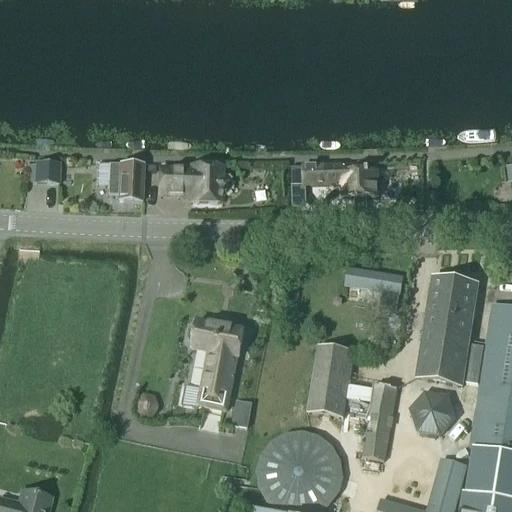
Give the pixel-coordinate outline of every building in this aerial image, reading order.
[(35,167),(34,188),(58,188),(59,168),(35,167)] [(142,205),(143,170),(119,168),(119,170),(108,169),(107,200),(118,200),(118,204),(142,205)] [(353,169),(291,171),(291,189),(341,188),(342,201),(377,200),(377,174),(353,175),(353,169)] [(222,180),(222,171),(190,170),(190,172),(159,171),(158,200),(189,200),(189,205),(221,206),(221,197),(224,197),(228,193),(228,185),(224,181),(222,180)] [(355,273),(352,293),(381,297),(379,311),(396,313),(398,300),(400,300),(403,281),(355,273)] [(478,289),(433,282),(427,318),(428,318),(417,384),(462,391),(478,289)] [(463,495),(460,511),(511,511),(511,311),(492,308),(477,404),(470,451),(470,453),(474,453),(467,495),(463,495)] [(227,331),(228,325),(213,322),(212,328),(196,325),(195,332),(192,332),(189,334),(188,341),(190,345),(192,345),(191,353),(208,356),(198,410),(226,416),(236,361),(239,362),(244,334),(227,331)] [(317,351),(307,417),(343,422),(346,404),(370,408),(362,461),(384,465),(396,393),(374,389),(374,390),(351,387),(349,386),(353,356),(317,351)] [(424,396),(408,413),(416,436),(439,441),(454,443),(453,448),(470,451),(477,404),(462,402),(461,404),(448,402),(447,400),(424,396)] [(235,404),(231,430),(247,432),(251,407),(235,404)] [(324,511),(325,511),(334,502),(340,491),(342,477),(340,464),(334,453),(325,443),(313,437),(300,435),(287,437),(275,443),(266,452),(260,464),(258,477),(260,490),(266,502),(275,511),(324,511)] [(455,511),(467,471),(440,464),(427,511),(409,511),(380,504),(378,511),(455,511)] [(48,511),(50,503),(21,496),(17,511),(12,510),(13,507),(0,503),(0,511),(48,511)]
